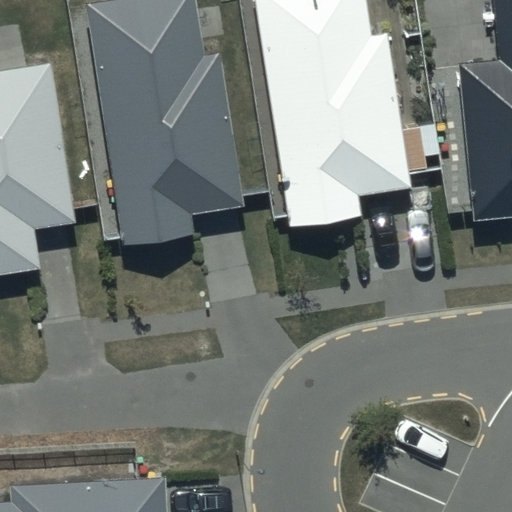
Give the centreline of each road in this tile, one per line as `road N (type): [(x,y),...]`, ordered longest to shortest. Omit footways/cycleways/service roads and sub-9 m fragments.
road 1 (residential): [(292,511),(288,460),(297,412),(338,375),(371,364)]
road 2 (residential): [(371,364),(511,351)]
